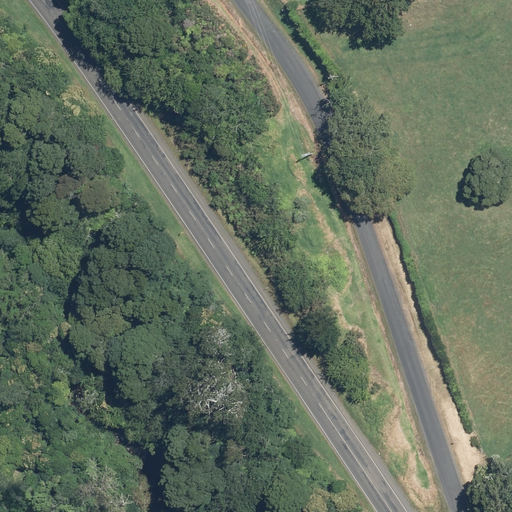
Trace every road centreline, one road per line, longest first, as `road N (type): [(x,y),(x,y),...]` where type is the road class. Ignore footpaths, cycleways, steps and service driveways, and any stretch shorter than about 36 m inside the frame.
road 1 (secondary): [(391,511),(43,0)]
road 2 (residential): [(238,0),(342,148),(460,511)]
